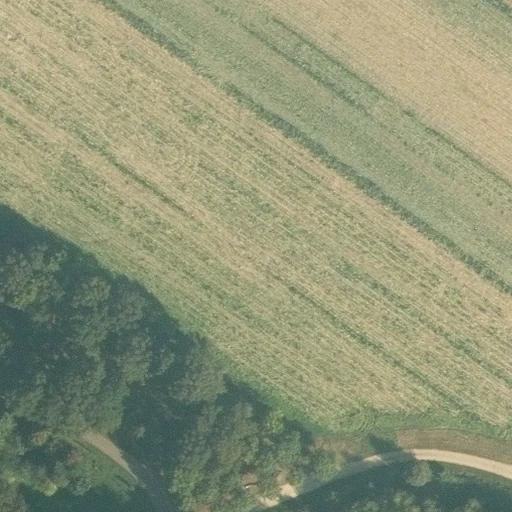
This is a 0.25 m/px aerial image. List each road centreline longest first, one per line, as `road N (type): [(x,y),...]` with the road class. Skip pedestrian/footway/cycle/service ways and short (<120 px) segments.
road 1 (track): [(256,511),(365,468),(401,462),(511,473)]
road 2 (unclassified): [(163,511),(151,484),(120,455),(0,377)]
